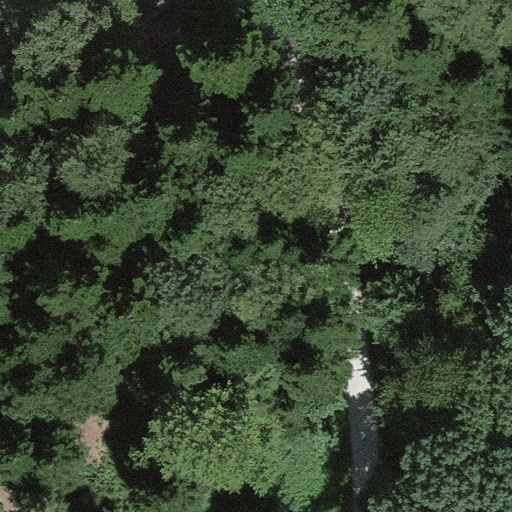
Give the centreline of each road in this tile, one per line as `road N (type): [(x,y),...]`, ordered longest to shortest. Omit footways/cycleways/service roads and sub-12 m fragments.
road 1 (track): [(369,511),(366,328),(313,152),(243,0)]
road 2 (track): [(0,83),(113,0)]
